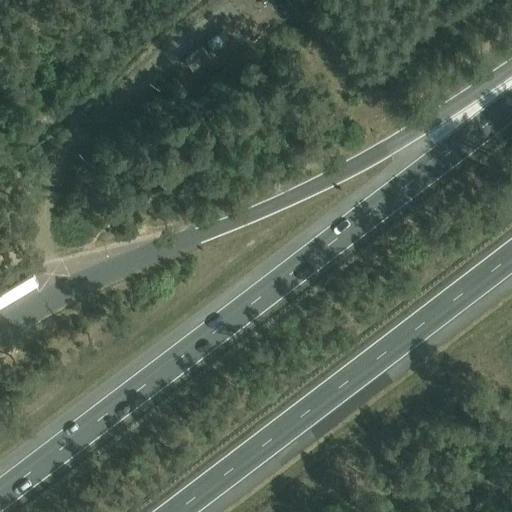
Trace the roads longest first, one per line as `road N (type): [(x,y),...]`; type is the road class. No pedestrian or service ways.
road 1 (motorway): [(511,104),(0,494)]
road 2 (motorway): [(179,511),(511,256)]
road 3 (motorway): [(511,75),(339,173),(192,237)]
road 4 (track): [(0,155),(34,141),(202,0)]
road 5 (track): [(466,0),(378,67),(355,70),(306,0)]
